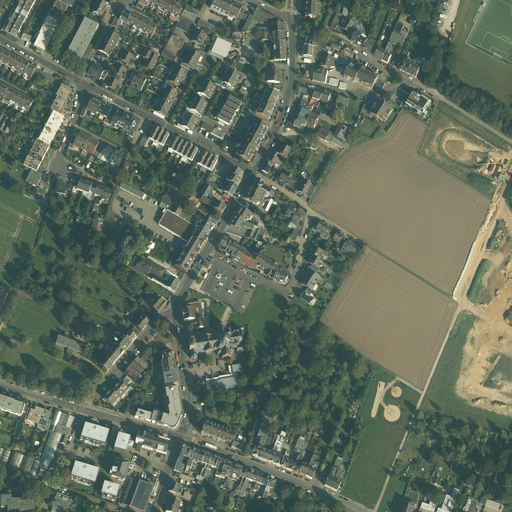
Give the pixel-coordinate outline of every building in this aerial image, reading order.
[(33,5),(22,0),(21,0),(19,4),(30,10),(33,5)] [(169,2),(165,0),(162,0),(159,8),(165,11),(169,2)] [(233,5),(223,0),(214,0),(210,9),(227,17),(227,16),(233,5)] [(67,6),(58,1),(55,7),(64,12),(67,6)] [(106,6),(97,1),(91,12),(100,17),(106,6)] [(169,2),(165,11),(171,14),(176,5),(169,2)] [(317,3),(306,3),(305,18),(317,19),(318,3),(317,3)] [(30,10),(19,4),(17,9),(28,15),(30,10)] [(182,9),(176,5),(171,14),(177,18),(182,9)] [(239,8),(233,5),(227,16),(236,20),(239,14),(241,8),(239,7),(239,8)] [(64,12),(55,7),(52,12),(62,17),(64,12)] [(261,28),(252,28),(259,14),(261,10),(257,8),(253,17),(250,15),(248,18),(246,23),(242,32),(261,33),(261,28)] [(28,15),(17,9),(14,13),(25,19),(28,15)] [(274,16),(261,10),(259,14),(272,20),(274,16)] [(132,14),(125,11),(124,12),(123,15),(121,18),(120,20),(127,23),(132,14)] [(62,17),(52,12),(49,18),(59,23),(62,17)] [(25,19),(14,13),(12,18),(23,24),(25,19)] [(138,17),(132,14),(127,23),(133,26),(138,17)] [(239,14),(236,20),(234,24),(236,26),(239,19),(242,15),(239,14)] [(144,21),(138,17),(133,26),(139,30),(144,21)] [(23,24),(12,18),(10,23),(21,29),(23,24)] [(59,23),(49,18),(46,24),(56,29),(59,23)] [(98,26),(86,19),(67,57),(79,63),(98,26)] [(220,30),(200,20),(197,26),(209,31),(218,35),(220,30)] [(352,24),(351,23),(348,22),(347,21),(344,20),(342,25),(343,26),(341,29),(349,34),(350,34),(352,29),(355,30),(358,25),(359,23),(356,21),(355,25),(355,24),(352,23),(352,24)] [(150,24),(144,21),(139,30),(146,33),(150,24)] [(424,24),(418,21),(416,29),(421,32),(424,24)] [(21,29),(10,23),(7,27),(18,33),(21,29)] [(404,26),(397,23),(393,33),(399,36),(404,26)] [(46,24),(43,29),(53,34),(56,29),(46,24)] [(157,27),(150,24),(146,33),(152,36),(157,27)] [(283,25),(271,24),(271,29),(272,33),(283,32),(283,25)] [(18,33),(7,27),(5,32),(14,37),(16,38),(18,33)] [(357,32),(354,36),(351,42),(357,45),(362,37),(363,35),(365,31),(362,29),(363,28),(360,27),(357,32)] [(38,34),(39,34),(40,35),(50,40),(53,34),(43,29),(42,29),(41,28),(38,34)] [(119,37),(108,31),(107,34),(107,35),(106,37),(116,42),(119,37)] [(201,33),(196,31),(194,36),(204,42),(206,36),(201,33)] [(272,33),(270,33),(271,41),(271,43),(272,43),(284,42),(284,32),(283,32),(272,33)] [(399,36),(393,33),(390,41),(393,43),(402,46),(405,38),(399,36)] [(50,40),(40,35),(36,41),(37,41),(34,46),(34,47),(44,52),(50,40)] [(362,37),(357,45),(356,46),(363,49),(367,42),(368,40),(364,38),(365,36),(363,35),(362,37)] [(204,42),(194,36),(191,42),(201,47),(204,42)] [(116,42),(106,37),(105,39),(104,39),(103,41),(114,47),(116,42)] [(218,39),(211,53),(222,58),(229,44),(218,39)] [(114,47),(103,41),(102,43),(102,45),(101,47),(111,52),(114,47)] [(284,42),(272,43),(274,62),(286,61),(284,42)] [(367,42),(363,49),(362,50),(369,54),(374,46),(367,42)] [(385,53),(382,61),(387,64),(391,56),(388,55),(389,53),(392,54),(395,47),(392,45),(389,44),(385,53)] [(111,52),(101,47),(100,49),(99,49),(98,51),(109,57),(111,52)] [(385,53),(379,49),(374,57),(382,61),(385,53)] [(410,53),(404,50),(401,56),(406,59),(406,58),(406,59),(407,59),(410,53)] [(197,54),(191,51),(188,57),(197,62),(200,56),(197,54)] [(133,56),(125,52),(122,57),(124,58),(122,61),(128,64),(133,56)] [(150,53),(146,52),(146,53),(143,58),(143,59),(145,60),(144,62),(150,65),(151,62),(155,63),(155,64),(158,58),(155,56),(154,55),(153,57),(149,55),(150,53)] [(11,56),(4,53),(0,60),(0,62),(6,65),(11,56)] [(17,59),(11,56),(6,65),(12,68),(17,59)] [(324,56),(323,56),(320,67),(328,69),(331,68),(331,67),(335,68),(337,62),(333,61),(334,58),(327,57),(324,56)] [(197,62),(188,57),(187,57),(183,64),(187,66),(194,69),(197,62)] [(23,62),(17,59),(12,68),(18,71),(23,62)] [(413,64),(405,60),(400,70),(408,74),(413,64)] [(416,63),(414,62),(413,64),(408,74),(416,79),(419,72),(418,72),(421,68),(421,66),(419,66),(421,63),(417,61),(416,63)] [(23,62),(18,71),(25,75),(29,65),(23,62)] [(150,65),(144,62),(141,66),(152,72),(156,64),(155,63),(151,62),(150,65)] [(108,63),(104,71),(103,73),(107,74),(112,65),(108,63)] [(104,71),(96,67),(96,65),(94,64),(94,66),(92,65),(87,75),(99,81),(100,78),(103,73),(104,71)] [(36,69),(29,65),(25,75),(31,78),(33,74),(36,69)] [(125,70),(118,66),(115,70),(117,71),(115,74),(121,78),(125,70)] [(360,72),(350,66),(344,78),(347,79),(355,83),(356,81),(355,81),(356,80),(360,72)] [(187,72),(176,67),(174,72),(184,77),(187,72)] [(309,70),(304,68),(301,78),(307,80),(308,77),(309,70)] [(279,84),(280,72),(273,71),(273,70),(269,69),(267,82),(279,84)] [(315,70),(315,69),(315,70),(313,81),(319,83),(322,71),(315,70)] [(378,78),(362,69),(360,72),(356,80),(362,83),(361,84),(366,86),(372,89),(374,85),(377,80),(378,78)] [(54,79),(38,71),(36,76),(35,76),(51,84),(54,79)] [(233,74),(228,71),(225,77),(236,82),(239,77),(236,75),(234,73),(233,74)] [(327,72),(322,71),(319,83),(325,84),(327,72)] [(184,77),(174,72),(171,77),(182,82),(184,77)] [(146,80),(136,74),(131,83),(138,86),(138,85),(142,88),(146,80)] [(182,82),(171,77),(169,81),(168,82),(173,84),(179,87),(182,82)] [(236,82),(225,77),(222,82),(227,85),(230,87),(233,88),(236,82)] [(119,83),(111,79),(108,84),(110,85),(108,88),(114,91),(119,83)] [(385,85),(377,80),(374,85),(382,90),(385,85)] [(204,82),(201,87),(213,93),(214,90),(215,87),(207,83),(204,82)] [(8,89),(2,86),(0,89),(0,96),(3,98),(8,89)] [(62,86),(61,86),(58,91),(68,96),(71,91),(67,89),(62,86)] [(213,93),(201,87),(198,93),(209,99),(210,96),(211,97),(213,93)] [(171,90),(167,88),(166,90),(164,93),(175,98),(178,93),(171,90)] [(8,89),(3,98),(9,102),(14,92),(8,89)] [(68,96),(58,91),(55,97),(57,97),(65,102),(68,96)] [(279,96),(268,91),(266,94),(265,93),(262,99),(263,99),(261,103),(262,103),(273,109),(273,108),(276,103),(277,101),(277,100),(279,96)] [(324,91),(322,96),(320,102),(327,104),(331,93),(324,91)] [(14,92),(9,102),(15,105),(21,96),(14,92)] [(175,98),(164,93),(162,97),(172,103),(175,98)] [(322,96),(314,93),(312,99),(320,102),(322,96)] [(418,96),(413,93),(411,96),(408,100),(406,104),(412,108),(417,111),(418,112),(417,114),(424,118),(427,113),(425,112),(427,107),(431,102),(424,98),(425,98),(422,97),(421,98),(418,96)] [(27,99),(21,96),(15,105),(22,108),(27,99)] [(242,102),(231,96),(228,101),(239,106),(242,102)] [(349,99),(339,96),(336,105),(336,107),(338,107),(338,106),(346,108),(349,99)] [(65,102),(57,97),(53,104),(63,109),(65,106),(64,105),(66,102),(65,102)] [(172,103),(162,97),(159,102),(170,108),(172,103)] [(206,104),(195,98),(192,104),(204,110),(206,107),(205,106),(206,104)] [(33,102),(27,99),(22,108),(28,112),(33,102)] [(102,104),(92,99),(88,107),(86,109),(86,110),(96,115),(97,113),(102,104)] [(239,106),(228,101),(226,105),(236,111),(237,111),(239,106)] [(170,108),(159,102),(157,107),(167,113),(170,108)] [(307,104),(302,102),(299,108),(303,110),(311,113),(313,107),(311,106),(308,104),(307,104)] [(273,109),(262,103),(261,106),(260,106),(257,111),(258,112),(256,115),(268,121),(272,113),(274,109),(273,108),(273,109)] [(393,110),(382,104),(381,106),(377,103),(372,111),(370,114),(377,119),(379,117),(386,121),(393,110)] [(63,109),(53,104),(50,111),(53,112),(60,116),(62,113),(61,112),(63,109)] [(111,109),(102,104),(97,113),(106,118),(106,119),(108,115),(111,109)] [(204,110),(192,104),(190,109),(189,109),(196,113),(200,115),(202,113),(204,110)] [(236,111),(226,105),(225,105),(223,110),(234,116),(236,111)] [(372,109),(364,105),(362,110),(370,114),(372,111),(371,111),(372,109)] [(167,113),(157,107),(154,112),(164,117),(165,117),(167,113)] [(234,116),(223,110),(220,115),(231,121),(234,116)] [(311,113),(303,110),(301,114),(302,114),(300,118),(308,121),(311,113)] [(53,112),(51,117),(48,121),(49,122),(44,131),(42,130),(39,136),(37,141),(49,147),(64,118),(60,116),(53,112)] [(117,112),(112,121),(111,123),(128,132),(129,132),(130,130),(134,121),(117,112)] [(308,121),(306,126),(314,129),(315,126),(314,126),(316,120),(314,120),(316,115),(311,113),(308,121)] [(341,123),(321,113),(319,116),(318,118),(339,128),(341,123)] [(194,118),(187,115),(186,115),(184,120),(195,126),(197,123),(196,123),(198,120),(194,118)] [(231,121),(220,115),(217,120),(219,121),(225,124),(229,126),(231,121)] [(308,121),(300,118),(299,119),(303,121),(301,125),(305,127),(306,126),(308,121)] [(299,119),(297,123),(295,122),(294,126),(300,129),(301,125),(303,121),(299,119)] [(8,122),(3,120),(0,126),(0,131),(2,133),(8,122)] [(195,126),(184,120),(181,126),(186,129),(192,132),(193,129),(194,130),(195,126)] [(13,125),(8,122),(2,133),(7,136),(13,125)] [(268,128),(256,122),(254,125),(253,125),(250,130),(251,130),(250,134),(261,139),(261,140),(262,140),(265,134),(266,134),(265,133),(268,128)] [(159,131),(155,128),(153,130),(152,133),(151,136),(149,138),(149,139),(153,142),(159,131)] [(135,132),(130,130),(129,132),(128,132),(126,135),(132,138),(135,132)] [(159,131),(153,142),(158,144),(164,133),(159,131)] [(328,137),(319,132),(316,137),(326,142),(328,137)] [(164,133),(158,144),(163,147),(164,144),(167,139),(169,136),(164,133)] [(250,134),(249,133),(248,137),(247,136),(244,142),(245,142),(243,145),(254,151),(256,152),(259,145),(258,145),(261,140),(261,139),(250,134)] [(89,139),(79,134),(76,139),(73,145),(83,150),(89,139)] [(73,137),(69,145),(68,147),(72,149),(73,146),(73,145),(76,139),(73,137)] [(344,144),(333,138),(330,142),(342,148),(344,144)] [(89,139),(83,150),(92,154),(93,155),(95,152),(99,144),(89,139)] [(170,147),(168,150),(173,152),(179,141),(174,139),(172,141),(170,147)] [(49,147),(37,141),(35,145),(47,151),(49,147)] [(179,141),(173,152),(178,155),(183,144),(179,141)] [(183,144),(178,155),(182,157),(188,146),(183,144)] [(47,151),(35,145),(32,149),(45,156),(47,151)] [(243,145),(241,148),(240,148),(237,153),(238,153),(237,157),(249,163),(252,157),(253,157),(252,155),(254,151),(243,145)] [(188,146),(182,157),(187,159),(193,148),(188,146)] [(290,150),(282,146),(279,152),(278,154),(285,159),(290,150)] [(107,148),(102,156),(109,160),(114,151),(107,148)] [(193,148),(187,159),(192,162),(193,159),(196,154),(197,151),(193,148)] [(45,156),(32,149),(30,153),(43,160),(45,156)] [(279,152),(273,150),(270,156),(275,159),(278,154),(279,152)] [(109,160),(108,162),(117,167),(121,160),(119,159),(121,155),(114,151),(109,160)] [(92,154),(88,161),(92,163),(97,153),(95,152),(93,155),(92,154)] [(43,160),(30,153),(28,158),(40,164),(43,160)] [(198,162),(197,164),(202,167),(208,156),(203,153),(198,162)] [(208,156),(202,167),(207,169),(212,158),(208,156)] [(275,159),(270,156),(267,162),(272,165),(275,167),(276,165),(278,161),(275,159)] [(40,164),(28,158),(26,162),(38,168),(40,164)] [(212,158),(207,169),(211,172),(213,168),(217,161),(212,158)] [(38,168),(26,162),(24,166),(32,170),(36,172),(38,168)] [(272,165),(267,162),(262,171),(267,174),(272,165)] [(235,170),(232,168),(230,171),(229,172),(228,174),(229,175),(226,181),(229,183),(237,188),(241,181),(239,180),(243,175),(236,171),(237,170),(235,169),(235,170)] [(36,172),(32,170),(28,178),(32,180),(29,184),(36,187),(42,176),(36,172)] [(138,176),(145,179),(147,173),(140,170),(138,176)] [(177,174),(175,179),(184,184),(187,179),(177,174)] [(296,179),(287,174),(282,183),(291,188),(296,179)] [(85,182),(80,180),(79,182),(77,187),(76,190),(80,191),(80,192),(82,192),(86,182),(85,182)] [(264,184),(257,180),(253,186),(265,193),(269,195),(271,192),(262,187),(264,184)] [(316,188),(303,181),(300,186),(301,187),(298,192),(305,196),(308,190),(313,193),(316,188)] [(92,184),(87,182),(86,182),(82,192),(85,193),(88,194),(89,194),(89,193),(91,187),(92,184)] [(67,186),(58,183),(55,192),(64,195),(67,186)] [(143,194),(122,183),(119,188),(140,199),(143,194)] [(237,188),(229,183),(224,193),(232,197),(237,188)] [(205,185),(200,195),(206,199),(212,189),(205,185)] [(265,193),(253,186),(248,196),(249,196),(247,200),(256,205),(261,196),(263,197),(265,193)] [(104,190),(98,187),(95,195),(94,196),(95,196),(98,197),(101,198),(104,190)] [(101,198),(100,201),(105,202),(104,204),(107,205),(109,201),(108,201),(111,192),(104,190),(101,198)] [(313,193),(308,190),(305,196),(310,199),(313,193)] [(195,199),(186,194),(185,197),(187,198),(186,201),(192,204),(195,199)] [(206,199),(200,195),(197,200),(203,203),(205,200),(206,199)] [(161,203),(167,206),(172,199),(166,196),(161,203)] [(177,202),(172,199),(167,206),(173,209),(177,202)] [(286,205),(276,199),(274,203),(284,208),(286,205)] [(213,204),(205,200),(203,203),(213,209),(214,206),(213,204)] [(180,203),(177,202),(173,209),(171,213),(179,217),(182,212),(185,206),(180,203)] [(225,208),(215,202),(214,203),(216,204),(214,206),(213,209),(222,214),(225,208)] [(167,206),(161,203),(159,207),(171,213),(173,209),(167,206)] [(260,210),(249,205),(248,207),(259,213),(260,210)] [(293,210),(289,208),(285,216),(292,220),(297,212),(297,211),(294,209),(293,210)] [(250,215),(240,209),(235,217),(243,222),(245,223),(250,215)] [(197,229),(177,217),(167,211),(158,224),(159,226),(188,244),(197,229)] [(182,212),(179,217),(196,229),(199,224),(196,222),(197,221),(182,212)] [(302,215),(297,212),(292,220),(290,223),(297,227),(300,221),(299,221),(301,218),(300,217),(302,215)] [(243,222),(235,217),(229,226),(238,232),(242,225),(243,222)] [(215,226),(202,218),(202,220),(199,224),(196,229),(197,229),(208,236),(215,226)] [(245,223),(243,222),(242,225),(243,225),(243,226),(243,227),(252,231),(254,227),(245,223)] [(317,226),(315,230),(321,234),(326,225),(320,222),(317,226)] [(332,229),(326,225),(321,234),(327,238),(329,234),(332,229)] [(259,229),(254,227),(252,231),(249,239),(254,240),(259,229)] [(185,249),(184,251),(195,258),(196,256),(204,244),(208,236),(197,229),(188,244),(185,249)] [(259,229),(254,240),(260,242),(265,232),(259,229)] [(337,233),(336,234),(334,237),(332,241),(338,245),(341,240),(343,236),(337,233)] [(237,244),(234,243),(233,245),(223,240),(219,248),(224,250),(222,253),(230,256),(231,261),(234,260),(239,263),(245,252),(246,251),(245,251),(240,248),(236,246),(237,244)] [(346,243),(341,240),(338,245),(343,248),(346,243)] [(350,243),(348,242),(347,244),(346,243),(343,248),(342,250),(345,252),(345,253),(349,256),(351,253),(352,254),(354,253),(355,252),(355,249),(354,249),(356,246),(351,243),(350,243)] [(118,251),(106,243),(104,246),(116,254),(118,251)] [(320,251),(313,247),(309,254),(311,256),(319,261),(323,254),(320,251)] [(195,258),(184,251),(182,254),(181,254),(179,257),(180,257),(178,260),(177,260),(176,263),(177,263),(175,267),(186,273),(189,268),(188,267),(189,266),(190,266),(191,265),(191,264),(190,264),(191,263),(192,263),(195,258)] [(245,252),(239,263),(246,266),(251,255),(245,252)] [(260,254),(257,258),(257,259),(253,267),(253,268),(255,269),(256,267),(261,270),(260,271),(267,275),(266,276),(269,278),(270,276),(273,278),(273,280),(283,285),(284,281),(287,281),(286,278),(288,274),(286,273),(281,270),(281,269),(279,267),(280,267),(268,261),(269,260),(267,259),(267,257),(260,254)] [(257,258),(251,255),(246,266),(252,269),(253,268),(253,267),(257,259),(257,258)] [(319,261),(311,256),(310,257),(309,258),(309,260),(307,263),(311,265),(318,270),(318,269),(320,267),(321,267),(321,266),(322,263),(319,261)] [(140,260),(135,257),(130,265),(134,267),(135,266),(136,266),(140,260)] [(146,259),(142,257),(140,260),(136,266),(135,266),(134,267),(133,270),(152,281),(154,278),(147,274),(147,273),(140,269),(146,259)] [(166,271),(146,259),(140,269),(147,273),(147,274),(154,278),(154,277),(160,281),(164,274),(166,271)] [(178,278),(166,271),(164,274),(170,278),(166,286),(164,288),(173,294),(179,284),(176,281),(178,278)] [(312,274),(309,271),(309,272),(307,275),(306,275),(304,278),(315,284),(319,278),(312,274)] [(170,278),(164,274),(160,281),(165,284),(164,285),(166,286),(170,278)] [(160,281),(154,277),(154,278),(152,281),(164,288),(166,286),(164,285),(165,284),(160,281)] [(315,284),(304,278),(303,281),(301,284),(307,288),(311,291),(311,290),(315,284)] [(200,293),(192,289),(189,294),(197,298),(200,293)] [(304,294),(302,293),(300,297),(301,297),(299,299),(308,305),(309,303),(310,303),(313,299),(309,297),(304,294)] [(153,296),(147,304),(148,305),(151,302),(155,297),(153,296)] [(155,297),(151,302),(148,305),(153,309),(157,313),(166,303),(155,297)] [(144,301),(139,307),(140,307),(145,310),(150,313),(153,309),(148,305),(147,304),(144,301)] [(200,303),(186,305),(187,310),(192,309),(193,314),(195,314),(196,320),(202,319),(200,303)] [(194,320),(193,314),(192,309),(187,310),(182,311),(183,322),(194,320)] [(143,317),(143,316),(142,317),(138,322),(145,327),(150,322),(143,317)] [(196,320),(194,320),(195,330),(204,328),(202,319),(196,320)] [(145,327),(138,322),(134,327),(141,332),(145,327)] [(209,338),(203,339),(203,338),(202,338),(202,339),(198,340),(198,339),(197,339),(197,340),(193,340),(193,338),(194,337),(193,337),(192,338),(190,337),(190,336),(189,336),(190,337),(188,338),(187,338),(188,339),(188,341),(188,345),(189,345),(189,346),(188,345),(187,346),(188,347),(189,351),(188,352),(189,352),(189,351),(190,351),(190,352),(189,352),(190,356),(191,356),(191,358),(190,359),(191,359),(194,359),(194,360),(194,359),(196,358),(197,358),(196,357),(196,355),(200,354),(200,355),(201,355),(200,354),(205,354),(205,355),(206,355),(206,354),(212,353),(212,354),(213,354),(213,353),(214,352),(214,353),(214,354),(216,356),(216,355),(217,355),(217,356),(217,357),(218,356),(221,355),(222,358),(221,358),(221,359),(222,359),(222,360),(223,360),(223,359),(229,358),(229,359),(229,358),(230,358),(230,357),(231,357),(230,357),(229,354),(233,354),(234,354),(233,353),(232,350),(235,349),(236,353),(243,352),(242,346),(239,347),(239,345),(242,343),(243,343),(243,342),(242,342),(241,338),(242,338),(242,337),(241,338),(238,337),(237,334),(240,334),(239,329),(232,330),(232,331),(229,332),(229,330),(228,330),(225,331),(225,328),(226,328),(226,327),(225,327),(224,327),(224,326),(224,327),(217,328),(217,327),(217,328),(216,328),(216,329),(216,330),(217,330),(217,332),(214,333),(213,332),(213,333),(214,334),(213,334),(212,334),(210,336),(211,336),(211,337),(210,338),(210,337),(209,337),(209,338)] [(308,334),(306,337),(310,339),(316,328),(312,326),(310,330),(308,334)] [(141,332),(134,327),(132,329),(133,329),(130,333),(136,338),(141,332)] [(130,333),(129,332),(126,335),(124,337),(132,343),(136,338),(130,333)] [(123,337),(121,335),(114,344),(116,346),(123,353),(132,343),(124,337),(123,337)] [(84,347),(59,337),(56,344),(68,349),(65,356),(71,358),(73,351),(81,354),(84,347)] [(116,346),(114,348),(113,347),(108,353),(109,354),(117,360),(123,353),(116,346)] [(168,352),(161,353),(163,361),(174,360),(173,353),(168,353),(168,352)] [(117,360),(109,354),(105,359),(112,366),(117,360)] [(140,360),(138,358),(134,362),(144,370),(147,366),(145,364),(140,360)] [(112,366),(105,359),(99,366),(107,373),(112,366)] [(469,368),(472,362),(464,359),(462,365),(469,368)] [(163,361),(160,362),(162,375),(176,373),(174,360),(163,361)] [(144,370),(134,362),(131,366),(140,374),(144,370)] [(230,376),(218,378),(205,380),(207,389),(205,389),(206,394),(239,388),(236,375),(242,374),(241,365),(229,367),(230,376)] [(140,374),(131,366),(127,370),(137,378),(140,374)] [(137,378),(127,370),(124,374),(131,381),(133,382),(137,378)] [(176,373),(162,375),(165,391),(166,391),(178,389),(176,373)] [(122,384),(120,383),(117,386),(116,385),(115,386),(124,394),(128,389),(122,384)] [(124,394),(115,386),(114,387),(115,388),(113,392),(119,397),(120,398),(124,394)] [(178,389),(166,391),(166,399),(167,409),(168,409),(169,416),(169,418),(159,415),(159,413),(160,411),(155,410),(154,413),(153,416),(151,423),(173,429),(175,429),(176,428),(178,426),(182,415),(178,389)] [(119,397),(113,392),(112,391),(109,394),(107,393),(107,394),(115,402),(119,397)] [(115,402),(107,394),(106,395),(107,396),(104,400),(111,406),(115,402)] [(25,406),(25,405),(0,397),(0,407),(1,408),(1,410),(21,417),(23,412),(25,406)] [(34,411),(31,410),(28,416),(27,420),(38,424),(43,410),(35,408),(34,411)] [(51,413),(43,410),(38,424),(45,427),(46,427),(48,420),(51,413)] [(56,411),(49,431),(50,431),(54,433),(61,413),(56,411)] [(151,423),(153,416),(137,411),(135,418),(151,423)] [(273,419),(262,416),(261,421),(271,425),(273,419)] [(221,428),(205,422),(201,433),(217,439),(221,428)] [(84,424),(80,437),(86,439),(85,440),(100,444),(100,443),(105,445),(109,432),(99,429),(98,429),(95,428),(95,427),(84,424)] [(70,430),(58,425),(55,432),(63,435),(68,437),(70,430)] [(270,428),(261,425),(259,430),(268,433),(269,429),(270,428)] [(236,434),(221,428),(217,439),(232,445),(234,440),(236,434)] [(268,433),(259,430),(257,436),(260,437),(261,437),(266,439),(267,436),(268,433)] [(54,433),(50,431),(40,458),(37,468),(48,472),(61,435),(54,433)] [(169,442),(138,432),(135,443),(142,445),(142,447),(166,455),(169,442)] [(130,439),(118,435),(113,450),(126,454),(127,449),(132,450),(133,445),(128,444),(130,439)] [(280,437),(278,436),(274,447),(277,448),(280,450),(280,449),(284,438),(280,437)] [(260,440),(257,448),(262,450),(264,443),(266,439),(261,437),(260,440)] [(238,441),(234,440),(232,445),(231,448),(241,452),(244,443),(238,441)] [(304,442),(298,440),(294,449),(296,450),(297,449),(301,451),(302,446),(304,442)] [(181,449),(178,460),(181,461),(183,457),(187,458),(190,450),(184,447),(181,449)] [(257,448),(255,447),(252,456),(258,459),(262,450),(257,448)] [(11,452),(0,448),(0,466),(5,468),(11,452)] [(294,457),(292,461),(293,462),(292,462),(289,461),(286,469),(293,472),(298,458),(300,453),(301,451),(297,449),(296,450),(294,457)] [(196,452),(190,450),(187,458),(190,460),(193,461),(196,452)] [(264,451),(262,450),(258,459),(268,462),(271,454),(269,453),(264,451)] [(35,460),(13,452),(6,470),(32,480),(39,461),(35,460)] [(205,455),(196,452),(193,461),(201,464),(205,455)] [(290,453),(286,452),(284,458),(280,467),(286,469),(289,461),(287,460),(287,459),(290,453)] [(274,454),(271,454),(268,462),(274,465),(278,456),(277,455),(274,454)] [(205,455),(201,464),(205,465),(208,466),(211,458),(205,455)] [(279,456),(278,456),(274,465),(280,467),(284,458),(281,457),(279,456)] [(309,467),(308,468),(311,469),(312,467),(312,468),(313,467),(317,457),(313,456),(310,464),(309,467)] [(218,460),(211,458),(208,466),(211,468),(215,469),(218,460)] [(298,458),(293,472),(299,474),(302,466),(300,465),(302,459),(298,458)] [(129,464),(116,460),(111,476),(124,480),(129,464)] [(184,467),(180,465),(181,461),(178,460),(173,471),(181,474),(184,467)] [(224,463),(218,460),(215,469),(217,470),(221,471),(224,463)] [(74,463),(70,476),(76,477),(75,478),(90,483),(90,482),(95,483),(99,471),(89,467),(88,468),(85,467),(85,466),(74,463)] [(231,465),(224,463),(221,471),(220,475),(227,477),(227,476),(231,465)] [(307,466),(302,464),(302,466),(299,474),(305,477),(308,468),(309,467),(307,466)] [(242,469),(231,465),(227,476),(238,480),(240,477),(242,469)] [(311,469),(308,468),(305,477),(311,480),(313,476),(315,471),(311,469)] [(332,479),(328,477),(324,486),(330,489),(335,479),(338,471),(338,470),(336,469),(336,468),(335,468),(331,477),(333,477),(332,479)] [(249,472),(242,469),(240,477),(242,478),(246,479),(249,472)] [(322,473),(316,470),(315,471),(313,476),(319,479),(321,473),(322,473)] [(338,471),(335,479),(330,489),(336,492),(339,488),(341,483),(340,483),(341,482),(344,483),(344,482),(339,479),(342,472),(338,471)] [(249,472),(246,479),(248,480),(251,481),(254,473),(249,472)] [(259,475),(254,473),(251,481),(254,482),(256,483),(259,475)] [(264,477),(259,475),(256,483),(259,484),(261,485),(264,477)] [(269,479),(264,477),(261,485),(264,486),(267,487),(269,479)] [(139,482),(131,479),(121,504),(129,507),(129,508),(130,508),(141,511),(144,511),(154,487),(139,481),(139,482)] [(275,481),(269,479),(267,487),(270,489),(271,489),(273,489),(274,485),(275,481)] [(104,483),(101,495),(116,499),(119,488),(116,487),(116,486),(107,483),(107,484),(104,483)] [(181,487),(171,483),(170,486),(169,486),(168,489),(169,489),(168,492),(177,495),(181,487)] [(280,491),(274,489),(276,485),(274,485),(273,489),(272,491),(271,490),(271,489),(270,489),(269,489),(268,490),(269,491),(269,493),(267,493),(277,497),(280,491)] [(71,499),(57,493),(52,507),(62,511),(63,511),(66,503),(69,504),(71,499)] [(11,497),(0,496),(0,499),(0,506),(0,508),(7,507),(7,511),(18,511),(26,511),(34,511),(34,501),(20,502),(20,500),(13,500),(11,501),(11,497)] [(180,502),(170,499),(167,507),(177,510),(180,502)] [(448,511),(452,502),(445,500),(442,510),(447,511),(448,511)] [(500,505),(487,500),(485,506),(499,510),(500,505)] [(468,501),(466,507),(466,508),(464,510),(464,511),(468,511),(472,502),(468,501)] [(407,502),(406,507),(404,506),(402,511),(413,511),(416,505),(407,502)] [(472,502),(468,511),(474,511),(477,504),(472,502)] [(431,506),(422,503),(420,509),(429,511),(431,506)]
